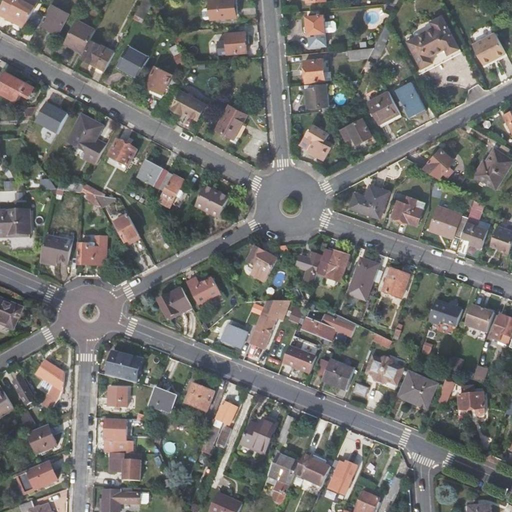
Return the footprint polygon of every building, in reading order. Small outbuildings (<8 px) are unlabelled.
[(19,17),(28,22),(37,6),(28,1),(27,0),(5,0),(2,7),(11,11),(11,12),(19,17)] [(143,22),(155,2),(153,0),(144,0),(135,18),(143,22)] [(207,19),(212,19),(239,17),(237,0),(210,0),(211,8),(206,8),(204,10),(204,17),(207,19)] [(43,24),(62,34),(73,13),(54,4),(43,24)] [(0,11),(9,16),(11,12),(11,11),(2,7),(0,10),(0,11)] [(327,14),(308,15),(310,34),(316,33),(328,32),(327,14)] [(408,40),(423,67),(461,47),(443,16),(432,22),(431,19),(419,25),(415,31),(417,35),(408,40)] [(27,25),(28,22),(19,17),(17,20),(27,25)] [(66,43),(85,52),(97,29),(79,19),(66,43)] [(375,62),(392,29),(391,27),(388,22),(375,47),(372,55),(375,62)] [(229,53),(249,52),(247,30),(227,32),(229,53)] [(328,32),(316,33),(316,36),(309,37),(310,48),(320,47),(322,47),(327,46),(329,46),(328,32)] [(474,44),(484,65),(507,53),(496,33),(474,44)] [(105,69),(115,49),(93,39),(83,57),(105,69)] [(120,65),(141,76),(150,59),(151,55),(131,45),(120,65)] [(176,45),(171,48),(176,56),(175,56),(179,64),(181,63),(185,61),(176,45)] [(350,59),(370,57),(372,55),(375,47),(349,50),(350,59)] [(463,51),(461,47),(423,67),(425,71),(463,51)] [(308,83),(328,81),(327,58),(306,60),(308,83)] [(176,88),(182,77),(159,65),(146,87),(163,96),(169,85),(176,88)] [(7,74),(0,86),(0,93),(18,103),(23,95),(31,100),(37,89),(7,73),(7,74)] [(420,115),(429,110),(414,81),(397,90),(411,116),(418,112),(420,115)] [(322,105),(323,111),(326,111),(338,110),(337,104),(331,104),(329,84),(308,86),(310,106),(322,105)] [(173,109),(182,114),(184,111),(200,119),(208,103),(183,89),(173,109)] [(381,124),(402,113),(390,90),(369,101),(381,124)] [(52,101),(44,96),(40,103),(38,107),(37,110),(45,114),(52,101)] [(217,128),(236,138),(249,114),(231,104),(217,128)] [(38,107),(26,108),(27,116),(33,116),(37,110),(38,107)] [(105,126),(83,115),(69,142),(87,152),(85,156),(98,163),(104,151),(106,147),(97,142),(98,139),(105,126)] [(348,141),(354,138),(358,145),(375,136),(365,117),(342,129),(348,141)] [(335,143),(326,138),(330,131),(314,123),(307,135),(317,140),(311,151),(327,159),(335,143)] [(104,151),(110,154),(117,140),(111,137),(108,144),(106,147),(104,151)] [(140,150),(118,138),(117,140),(110,154),(109,156),(131,167),(140,150)] [(511,158),(511,157),(511,149),(502,143),(498,149),(495,148),(487,161),(485,159),(475,175),(497,188),(511,164),(511,158)] [(431,160),(426,167),(442,179),(446,173),(450,176),(455,169),(449,164),(456,155),(451,151),(450,152),(444,147),(433,162),(431,160)] [(98,163),(85,156),(83,159),(96,166),(98,163)] [(139,177),(161,189),(170,172),(148,160),(139,177)] [(186,181),(170,172),(161,189),(166,192),(160,202),(172,208),(186,181)] [(78,180),(66,190),(82,192),(85,185),(78,180)] [(92,185),(87,183),(85,185),(82,192),(88,193),(92,185)] [(231,197),(208,184),(197,206),(197,207),(219,219),(231,197)] [(356,192),(351,207),(381,218),(392,191),(371,184),(366,196),(356,192)] [(107,194),(92,185),(88,193),(96,194),(107,196),(107,194)] [(100,208),(102,206),(96,194),(88,193),(87,200),(100,208)] [(102,206),(103,207),(118,199),(117,197),(107,196),(96,194),(102,206)] [(399,200),(394,216),(419,225),(427,200),(412,195),(409,203),(399,200)] [(443,228),(441,232),(454,237),(455,235),(462,238),(463,236),(469,216),(439,206),(433,224),(443,228)] [(482,210),(473,206),(469,216),(463,236),(473,239),(472,242),(484,246),(490,229),(477,224),(482,210)] [(33,234),(32,210),(0,211),(0,236),(8,237),(8,235),(33,234)] [(127,244),(141,236),(137,227),(130,214),(116,221),(127,244)] [(511,228),(500,224),(493,244),(501,246),(500,249),(511,253),(511,248),(511,228)] [(164,239),(158,227),(146,233),(153,245),(164,239)] [(73,241),(48,236),(42,262),(51,264),(52,260),(58,262),(68,264),(73,241)] [(141,236),(127,244),(129,247),(143,239),(141,236)] [(92,244),(81,244),(80,265),(97,266),(104,266),(104,258),(107,258),(108,239),(97,238),(96,247),(91,247),(92,244)] [(148,251),(142,241),(135,244),(141,255),(148,251)] [(292,256),(286,245),(279,246),(286,259),(292,256)] [(249,261),(257,265),(253,274),(267,281),(278,258),(256,246),(249,261)] [(336,253),(327,250),(319,273),(326,276),(327,276),(326,280),(327,284),(335,286),(338,284),(339,280),(342,281),(351,255),(336,250),(336,253)] [(301,255),(297,267),(304,269),(303,273),(315,278),(321,261),(323,255),(311,251),(309,258),(301,255)] [(375,280),(379,268),(381,263),(362,257),(349,294),(368,301),(375,280)] [(230,263),(222,267),(228,279),(236,275),(230,263)] [(253,275),(256,265),(249,263),(246,273),(253,275)] [(385,269),(379,268),(375,280),(380,282),(385,269)] [(392,268),(384,291),(404,298),(411,275),(392,268)] [(326,276),(319,273),(315,283),(322,286),(326,276)] [(198,277),(189,282),(201,304),(223,293),(214,276),(201,283),(198,277)] [(171,320),(194,308),(183,287),(160,300),(171,320)] [(0,298),(0,323),(11,328),(21,307),(0,298)] [(276,317),(282,300),(269,301),(252,343),(266,349),(278,318),(276,317)] [(278,318),(286,300),(282,300),(276,317),(278,318)] [(450,304),(438,300),(430,322),(440,325),(441,320),(459,326),(465,309),(458,307),(459,304),(451,301),(450,304)] [(290,319),(300,323),(302,318),(304,314),(306,309),(294,304),(290,319)] [(256,305),(253,312),(259,314),(262,307),(256,305)] [(496,312),(474,305),(467,325),(489,332),(496,312)] [(509,343),(511,334),(511,317),(502,314),(493,337),(509,343)] [(353,336),(358,324),(346,318),(345,322),(332,316),(328,324),(310,317),(306,328),(321,334),(332,339),(333,339),(337,329),(353,336)] [(225,322),(219,339),(222,340),(228,323),(225,322)] [(403,325),(399,324),(395,336),(399,337),(402,331),(401,331),(403,325)] [(229,325),(224,339),(244,348),(249,333),(229,325)] [(393,341),(377,333),(374,340),(390,348),(393,341)] [(332,339),(321,334),(320,338),(322,344),(329,346),(332,339)] [(433,346),(426,343),(423,353),(430,355),(433,346)] [(318,355),(292,344),(285,362),(312,372),(318,355)] [(108,375),(137,382),(142,359),(114,352),(108,375)] [(389,379),(400,384),(406,369),(394,365),(392,360),(385,357),(380,359),(374,356),(368,371),(379,375),(378,378),(385,381),(389,379)] [(466,360),(456,356),(452,369),(461,373),(466,360)] [(317,374),(325,377),(331,362),(323,359),(317,374)] [(356,369),(332,359),(331,362),(325,377),(324,379),(348,389),(356,369)] [(44,404),(51,411),(60,399),(63,390),(65,373),(47,361),(38,374),(54,385),(44,400),(46,401),(44,404)] [(490,369),(480,365),(475,379),(485,382),(490,369)] [(411,372),(401,397),(428,409),(439,384),(411,372)] [(37,400),(23,376),(13,381),(27,405),(37,400)] [(457,382),(448,378),(438,402),(447,406),(457,382)] [(370,385),(358,380),(354,389),(366,394),(370,385)] [(195,383),(187,402),(208,411),(216,392),(195,383)] [(475,385),(464,386),(464,394),(460,394),(461,410),(478,409),(478,414),(479,416),(482,417),(484,417),(486,415),(487,413),(487,408),(486,392),(476,393),(475,385)] [(110,386),(109,406),(128,407),(129,387),(110,386)] [(156,389),(150,404),(162,409),(163,407),(171,411),(177,396),(169,392),(168,394),(156,389)] [(0,418),(16,410),(5,393),(0,396),(0,418)] [(224,401),(216,417),(230,425),(238,408),(224,401)] [(29,430),(37,426),(28,412),(20,416),(29,430)] [(289,416),(279,439),(286,443),(296,419),(289,416)] [(128,418),(107,417),(105,452),(110,452),(134,453),(134,441),(127,440),(128,418)] [(250,427),(243,443),(265,453),(278,424),(264,418),(259,431),(250,427)] [(204,444),(211,426),(203,422),(195,441),(204,445),(204,444)] [(220,429),(211,425),(211,426),(204,444),(213,448),(220,429)] [(31,436),(38,454),(58,446),(51,427),(31,436)] [(226,446),(232,430),(227,427),(225,431),(223,431),(218,443),(226,446)] [(134,453),(110,452),(110,470),(123,471),(123,478),(123,480),(140,480),(142,453),(134,453)] [(319,461),(313,458),(313,457),(305,454),(302,462),(297,473),(305,477),(304,478),(324,487),(332,466),(319,461)] [(280,463),(275,462),(270,475),(287,482),(282,492),(278,491),(276,496),(280,497),(279,502),(284,504),(297,473),(302,462),(283,455),(280,463)] [(347,461),(346,464),(341,462),(330,486),(346,494),(358,466),(347,461)] [(18,476),(27,494),(59,480),(51,462),(18,476)] [(174,480),(167,466),(161,470),(168,483),(174,480)] [(123,478),(111,477),(110,487),(123,487),(123,480),(123,478)] [(388,493),(396,497),(403,480),(396,477),(388,493)] [(104,500),(104,511),(120,511),(120,503),(147,504),(149,502),(150,493),(123,492),(123,491),(104,490),(104,500)] [(218,492),(209,511),(239,511),(243,503),(218,492)] [(356,511),(352,511),(346,509),(345,511),(344,511),(374,511),(380,499),(364,492),(356,511)] [(33,501),(20,506),(22,511),(28,511),(31,511),(30,511),(52,511),(50,504),(36,509),(33,501)]
